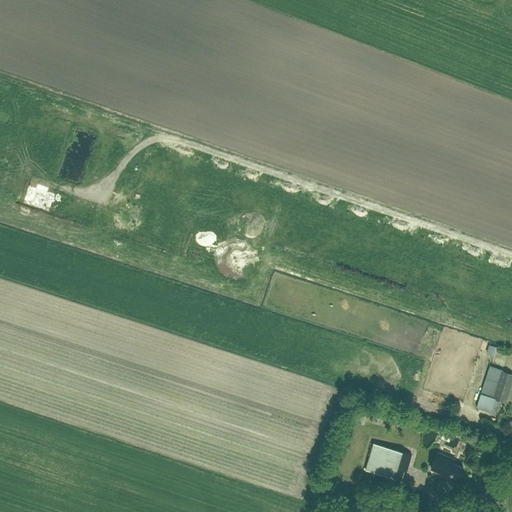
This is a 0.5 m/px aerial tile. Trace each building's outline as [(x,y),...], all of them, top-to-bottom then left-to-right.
[(71,130),(62,153),(73,156),(71,164),(69,163),(63,180),(91,190),(97,173),(79,167),(81,159),(83,160),(86,152),(73,147),(78,133),(71,130)] [(28,194),(25,203),(52,211),(54,202),(49,200),(52,189),(33,183),(30,194),(28,194)] [(490,354),(497,355),(499,346),(491,345),(490,354)] [(511,383),(511,374),(489,367),(476,408),(497,414),(501,401),(506,403),(511,383)] [(358,420),(367,423),(369,415),(360,412),(358,420)] [(397,428),(417,433),(420,420),(400,416),(397,428)] [(440,436),(437,442),(443,444),(445,439),(452,442),(455,433),(447,429),(443,437),(440,436)] [(357,441),(348,458),(354,460),(362,444),(357,441)] [(374,444),(364,479),(396,488),(398,480),(402,481),(404,472),(407,472),(412,455),(374,444)] [(453,459),(437,452),(431,468),(440,472),(438,476),(456,483),(463,467),(451,463),(453,459)]
